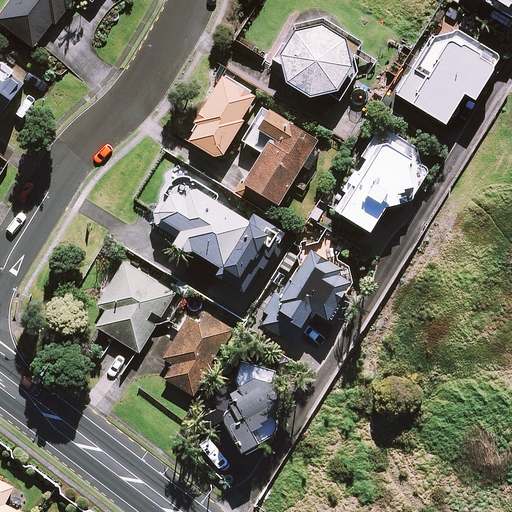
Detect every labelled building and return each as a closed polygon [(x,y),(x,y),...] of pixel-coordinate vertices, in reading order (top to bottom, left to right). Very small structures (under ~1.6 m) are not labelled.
[(12,0),(0,17),(0,19),(35,46),(54,20),(57,22),(74,0),(93,0),(94,1),(95,0),(12,0)] [(340,0),(405,33),(421,0),(340,0)] [(511,0),(482,0),(511,17),(511,0)] [(365,41),(324,17),(303,20),(275,59),(287,68),(289,77),(310,92),(326,90),(341,99),(358,70),(369,77),(381,58),(362,46),(365,41)] [(456,27),(429,36),(397,90),(446,120),(451,112),(452,112),(454,111),(455,110),(456,109),(457,108),(458,107),(458,105),(458,104),(458,102),(458,101),(462,94),(471,99),(499,53),(456,27)] [(5,60),(4,62),(0,58),(0,114),(27,79),(18,73),(20,71),(5,60)] [(258,92),(224,74),(189,137),(223,156),(258,92)] [(319,138),(270,107),(248,142),(263,151),(246,180),(280,201),(319,138)] [(397,204),(402,196),(411,201),(430,171),(421,166),(416,149),(380,128),(360,158),(367,162),(359,174),(354,171),(347,183),(351,186),(336,210),(370,232),(390,200),(397,204)] [(248,289),(259,272),(268,278),(290,242),(281,237),(285,230),(255,211),(251,218),(183,176),(160,213),(184,227),(176,240),(192,249),(194,246),(223,264),(219,271),(248,289)] [(301,244),(302,265),(285,291),(278,286),(263,311),(270,315),(265,324),(295,342),(310,318),(330,330),(356,287),(354,271),(351,269),(352,266),(336,256),(346,239),(327,226),(318,240),(301,244)] [(178,305),(171,301),(176,293),(125,261),(99,303),(108,309),(98,325),(141,351),(155,327),(167,323),(178,305)] [(234,328),(208,312),(201,323),(189,316),(164,356),(175,363),(166,376),(194,393),(234,328)] [(235,395),(226,413),(243,449),(279,429),(280,418),(275,412),(282,402),(287,369),(244,356),(230,389),(235,395)] [(0,511),(23,511),(5,503),(14,485),(0,478),(0,511)]
